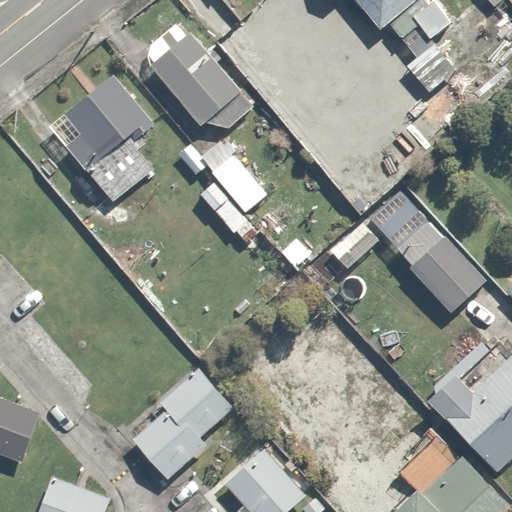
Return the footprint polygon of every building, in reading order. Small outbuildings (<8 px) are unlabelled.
[(433,0),(330,0),(375,53),(436,2),(433,0)] [(179,15),(139,49),(203,124),(211,118),(222,130),(254,103),(179,15)] [(152,120),(109,71),(62,112),(77,129),(63,141),(116,200),(151,168),(134,149),(143,141),(137,134),(152,120)] [(216,175),(197,192),(242,242),(257,229),(242,212),(270,186),(220,132),(196,153),(216,175)] [(434,213),(394,246),(447,309),(487,276),(434,213)] [(380,238),(362,218),(327,250),(345,270),(380,238)] [(374,248),(373,249),(372,249),(371,250),(370,251),(369,252),(368,253),(367,254),(367,255),(366,256),(366,258),(366,259),(365,260),(365,262),(365,263),(366,264),(366,266),(366,267),(367,268),(367,269),(368,270),(369,271),(370,272),(371,273),(372,274),(373,275),(374,275),(375,276),(376,276),(378,277),(379,277),(380,277),(382,277),(383,277),(384,276),(385,276),(387,275),(388,275),(389,274),(390,273),(391,272),(392,271),(393,270),(393,269),(394,268),(395,267),(395,266),(395,264),(395,263),(395,262),(395,260),(395,259),(395,258),(395,257),(394,255),(393,254),(393,253),(392,252),(391,251),(390,250),(389,249),(388,249),(387,248),(386,248),(384,247),(383,247),(382,247),(380,247),(379,247),(378,247),(377,247),(375,248),(374,248)] [(511,458),(511,341),(498,327),(423,395),(498,473),(511,458)] [(232,404),(196,366),(123,433),(166,479),(204,444),(197,436),(232,404)] [(0,450),(23,459),(42,410),(0,393),(0,450)] [(224,477),(251,511),(283,511),(307,494),(267,444),(224,477)] [(414,480),(378,511),(500,511),(511,503),(461,449),(420,486),(414,480)] [(103,511),(110,494),(48,472),(34,511),(103,511)]
